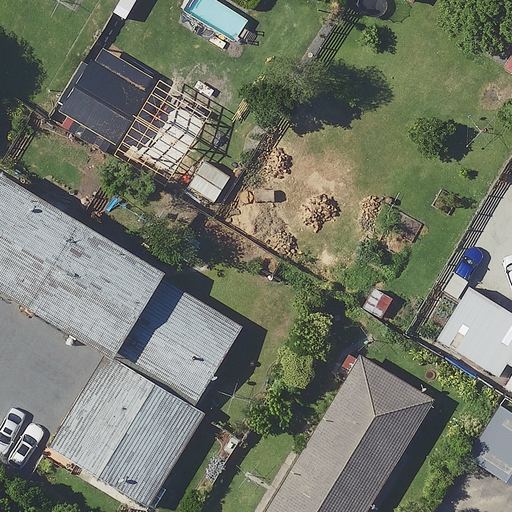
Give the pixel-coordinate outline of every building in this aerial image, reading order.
[(511,27),(491,62),(511,74),(511,27)] [(159,87),(102,56),(75,104),(95,115),(87,129),(125,149),(159,87)] [(0,287),(30,305),(28,310),(44,319),(47,315),(113,353),(57,450),(151,505),(206,411),(201,408),(252,320),(176,276),(0,173),(0,287)] [(511,302),(506,299),(501,308),(473,292),(442,346),(511,386),(511,302)] [(368,511),(434,402),(362,359),(271,511),(368,511)] [(511,410),(505,406),(474,459),(511,481),(511,410)]
